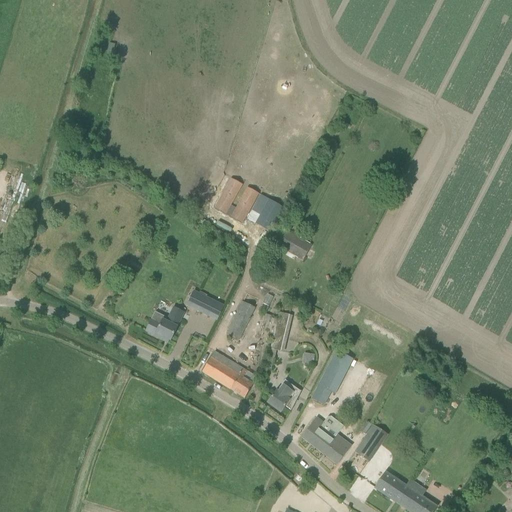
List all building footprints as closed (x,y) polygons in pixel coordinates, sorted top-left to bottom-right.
[(231,179),(214,209),(242,224),(259,194),(247,188),(236,208),(231,206),(243,185),(231,179)] [(269,200),(256,224),(270,232),(283,208),(269,200)] [(268,241),(303,261),(312,246),(277,226),(268,241)] [(193,290),(185,306),(216,321),(224,305),(193,290)] [(164,340),(165,338),(171,341),(177,328),(184,313),(174,308),(168,319),(155,313),(146,332),(164,340)] [(232,323),(245,330),(252,316),(238,309),(232,323)] [(281,352),(284,340),(273,338),(266,368),(272,369),(273,363),(274,363),(277,351),(281,352)] [(215,352),(202,373),(245,399),(254,385),(244,379),(248,372),(215,352)] [(304,354),(304,363),(314,363),(315,354),(304,354)] [(330,392),(333,393),(349,362),(335,355),(311,401),(322,407),(330,392)] [(301,392),(289,384),(286,388),(282,385),(277,392),(276,392),(268,403),(281,413),(286,407),(291,411),(301,392),(301,391),(301,392)] [(316,418),(302,438),(338,465),(352,447),(329,430),(330,429),(316,418)] [(379,449),(388,435),(384,432),(375,446),(379,448),(378,448),(379,449)] [(426,492),(409,481),(402,475),(397,472),(389,467),(385,472),(375,488),(399,504),(410,511),(434,511),(437,508),(421,498),(426,492)]
